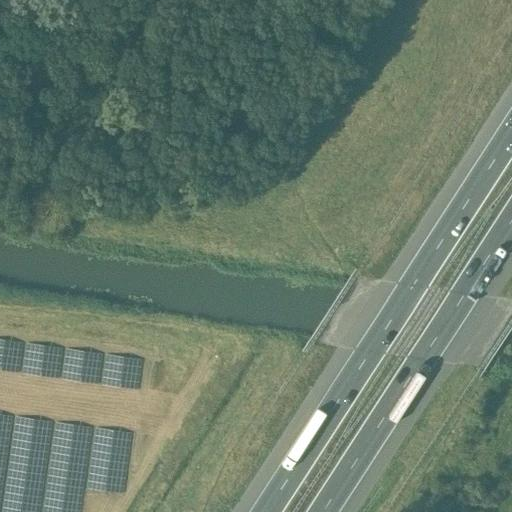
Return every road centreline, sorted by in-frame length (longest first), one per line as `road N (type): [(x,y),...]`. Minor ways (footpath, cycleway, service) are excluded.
road 1 (motorway): [(511,132),(265,511)]
road 2 (motorway): [(322,511),(511,218)]
